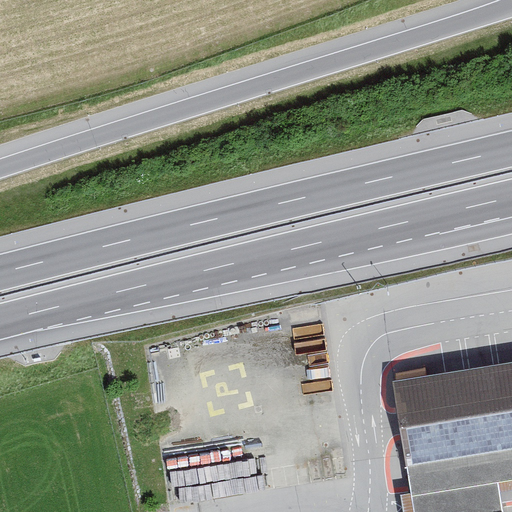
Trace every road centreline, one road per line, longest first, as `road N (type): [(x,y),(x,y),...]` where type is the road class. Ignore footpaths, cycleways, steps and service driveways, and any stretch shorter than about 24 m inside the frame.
road 1 (motorway): [(511,148),(0,271)]
road 2 (motorway): [(0,321),(511,198)]
road 3 (motorway): [(478,16),(0,167)]
